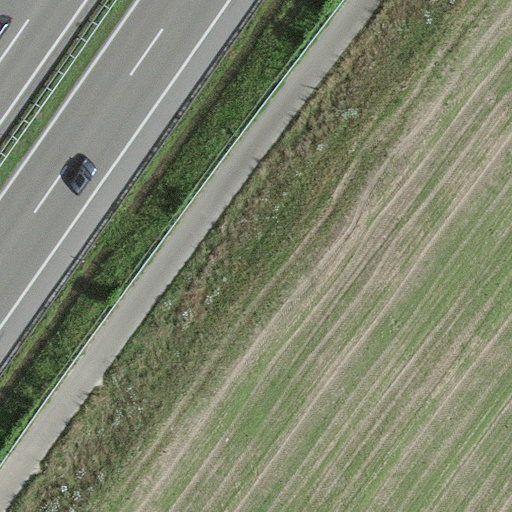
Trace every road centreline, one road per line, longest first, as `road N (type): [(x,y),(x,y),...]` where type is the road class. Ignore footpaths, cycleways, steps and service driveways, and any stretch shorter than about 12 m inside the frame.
road 1 (track): [(371,0),(0,504)]
road 2 (motorway): [(0,267),(187,0)]
